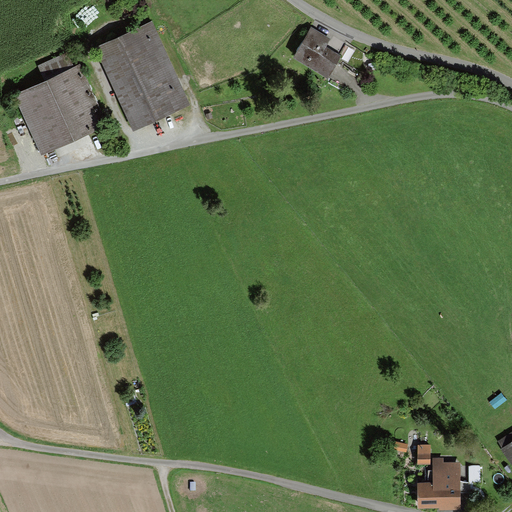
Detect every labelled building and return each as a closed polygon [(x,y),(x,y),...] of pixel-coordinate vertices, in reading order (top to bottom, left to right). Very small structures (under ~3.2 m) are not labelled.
[(97,49),(134,129),(189,106),(152,23),(97,49)] [(329,78),(343,54),(329,46),(333,38),(311,26),(293,58),(329,78)] [(17,96),(43,154),(106,126),(79,66),(74,69),(68,55),(40,67),(47,83),(17,96)] [(511,452),(511,430),(502,437),(511,452)] [(421,459),(432,459),(432,441),(421,441),(421,459)] [(443,504),(461,503),(461,458),(443,458),(443,454),(432,454),(433,476),(420,476),(421,504),(443,504)]
